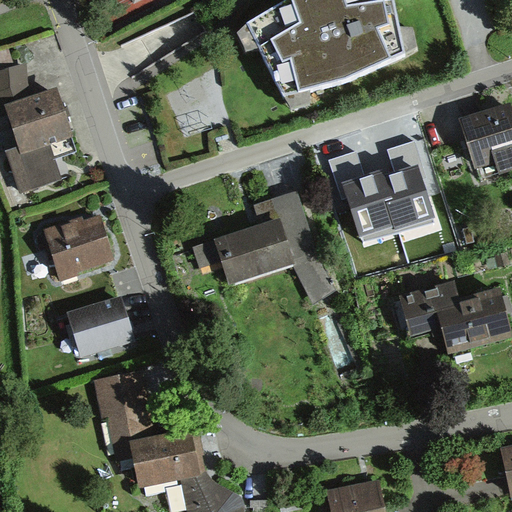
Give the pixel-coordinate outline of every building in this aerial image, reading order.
[(292,0),(248,27),(287,100),(406,59),(394,0),(292,0)] [(20,64),(0,70),(0,107),(1,110),(32,100),(20,64)] [(32,100),(9,108),(21,144),(24,153),(49,145),(74,137),(59,91),(32,100)] [(511,121),(507,106),(455,123),(474,177),(511,163),(511,121)] [(398,139),(348,157),(366,205),(416,187),(398,139)] [(18,189),(59,176),(49,145),(24,153),(21,144),(5,149),(18,189)] [(102,214),(43,234),(61,285),(120,265),(102,214)] [(274,217),(210,239),(225,282),(289,260),(274,217)] [(452,276),(399,289),(412,343),(443,336),(448,356),(511,340),(511,329),(507,309),(503,295),(459,306),(452,276)] [(123,297),(69,312),(82,359),(136,344),(123,297)] [(141,371),(95,381),(109,446),(155,437),(141,371)] [(198,428),(131,441),(141,489),(183,480),(208,475),(198,428)] [(243,511),(244,506),(243,496),(234,493),(211,477),(208,475),(183,480),(188,511),(243,511)] [(390,511),(385,487),(331,497),(334,511),(390,511)]
